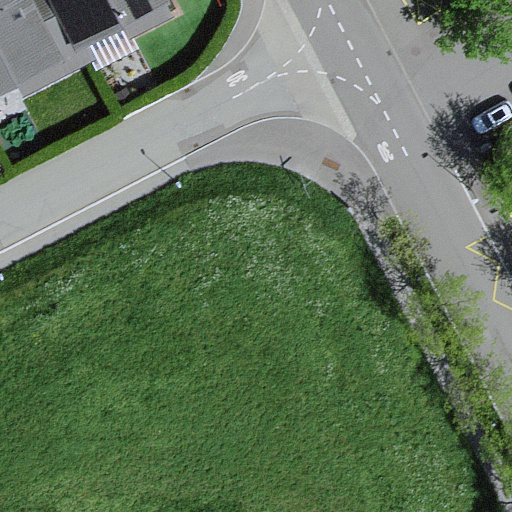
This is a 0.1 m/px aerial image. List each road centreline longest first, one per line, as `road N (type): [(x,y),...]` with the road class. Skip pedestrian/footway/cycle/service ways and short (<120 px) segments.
road 1 (residential): [(0,214),(346,39)]
road 2 (unclassified): [(346,39),(511,352)]
